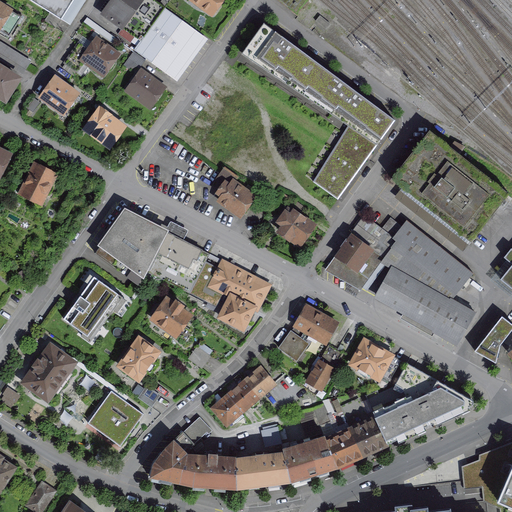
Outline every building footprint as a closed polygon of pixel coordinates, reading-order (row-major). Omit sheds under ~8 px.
[(156,0),(113,0),(103,15),(141,42),(166,6),(156,0)] [(189,0),(213,17),(224,0),(189,0)] [(280,0),(296,12),(306,0),(280,0)] [(20,18),(0,4),(0,30),(9,36),(20,18)] [(166,8),(134,51),(169,77),(201,34),(166,8)] [(243,51),(304,92),(324,66),(268,23),(243,51)] [(97,38),(81,61),(105,78),(122,55),(97,38)] [(24,77),(0,61),(0,97),(8,103),(24,77)] [(395,121),(324,66),(304,92),(350,123),(378,144),(395,121)] [(142,68),(126,91),(152,110),(169,87),(142,68)] [(55,76),(38,100),(64,118),(81,95),(55,76)] [(101,108),(84,132),(111,151),(128,128),(101,108)] [(339,200),(378,144),(350,123),(315,183),(339,200)] [(429,130),(391,178),(471,242),(509,193),(429,130)] [(14,154),(0,146),(0,182),(14,154)] [(35,164),(20,194),(44,206),(59,175),(35,164)] [(243,219),(259,197),(239,183),(242,178),(226,167),(215,183),(221,187),(216,193),(222,198),(219,202),(243,219)] [(279,231),(298,245),(313,225),(294,211),(293,212),(288,208),(279,221),(284,225),(279,231)] [(209,254),(126,211),(95,252),(142,286),(144,282),(159,290),(164,280),(189,293),(191,289),(205,261),(209,254)] [(362,287),(391,247),(396,241),(380,229),(364,217),(348,240),(346,239),(341,246),(343,247),(338,255),(337,254),(327,267),(328,268),(329,267),(334,271),(334,270),(339,274),(340,273),(345,277),(346,277),(351,280),(356,283),(357,283),(362,287)] [(389,217),(380,229),(396,241),(391,247),(401,254),(452,293),(455,295),(473,272),(406,219),(401,225),(389,217)] [(511,263),(511,265),(501,279),(511,287),(511,248),(504,257),(511,263)] [(452,293),(401,254),(377,296),(457,341),(474,310),(460,302),(457,306),(448,301),(452,293)] [(257,310),(270,285),(223,260),(219,268),(205,261),(191,289),(218,303),(224,293),(230,297),(220,316),(243,328),(247,321),(250,322),(253,317),(250,315),(253,308),(257,310)] [(97,278),(65,320),(93,340),(124,297),(97,278)] [(167,299),(153,318),(175,334),(176,332),(179,334),(184,327),(181,325),(189,315),(181,309),(183,306),(175,301),(173,304),(167,299)] [(337,323),(306,306),(295,325),(310,334),(326,343),(337,323)] [(511,323),(502,316),(474,350),(496,362),(500,343),(511,329),(511,323)] [(295,325),(279,347),(296,360),(311,339),(308,337),(310,334),(295,325)] [(139,338),(119,365),(138,379),(145,369),(150,373),(156,364),(151,361),(158,352),(139,338)] [(365,340),(352,363),(359,367),(357,371),(367,377),(369,373),(379,378),(381,375),(390,380),(401,361),(365,340)] [(329,344),(307,381),(321,389),(343,352),(329,344)] [(35,368),(25,382),(47,398),(53,390),(57,394),(72,374),(67,370),(73,362),(51,346),(40,360),(38,358),(32,366),(35,368)] [(209,355),(197,346),(188,358),(200,367),(209,355)] [(407,362),(394,386),(379,393),(377,390),(365,395),(375,417),(387,443),(416,430),(444,416),(473,403),(473,400),(407,362)] [(262,367),(245,381),(258,396),(263,392),(275,383),(262,367)] [(286,374),(275,383),(263,392),(277,410),(300,390),(286,374)] [(233,391),(228,395),(241,411),(258,396),(245,381),(239,386),(238,385),(232,390),(233,391)] [(159,394),(147,385),(138,397),(150,406),(159,394)] [(19,396),(7,388),(3,394),(15,402),(19,396)] [(88,424),(121,447),(144,415),(111,392),(88,424)] [(228,395),(214,408),(227,423),(241,411),(228,395)] [(340,406),(342,409),(362,454),(387,443),(375,417),(369,420),(358,398),(340,406)] [(362,454),(342,409),(329,415),(337,434),(326,439),(336,466),(349,460),(362,454)] [(210,428),(200,418),(184,433),(194,444),(210,428)] [(154,464),(152,475),(179,481),(183,464),(185,464),(187,454),(185,452),(194,444),(184,433),(183,432),(168,446),(154,464)] [(284,452),(290,480),(306,475),(321,470),(336,466),(326,439),(324,435),(283,448),(284,452)] [(511,511),(511,441),(462,462),(465,491),(483,489),(485,504),(500,511),(511,511)] [(255,456),(236,458),(236,487),(254,484),(272,482),(290,480),(284,452),(264,455),(264,452),(255,453),(255,456)] [(183,464),(179,481),(236,487),(236,458),(217,456),(217,453),(208,453),(208,456),(187,454),(185,464),(183,464)] [(0,455),(0,492),(2,494),(19,469),(0,455)] [(43,483),(26,507),(33,511),(44,511),(58,493),(43,483)] [(86,511),(70,501),(62,511),(86,511)]
